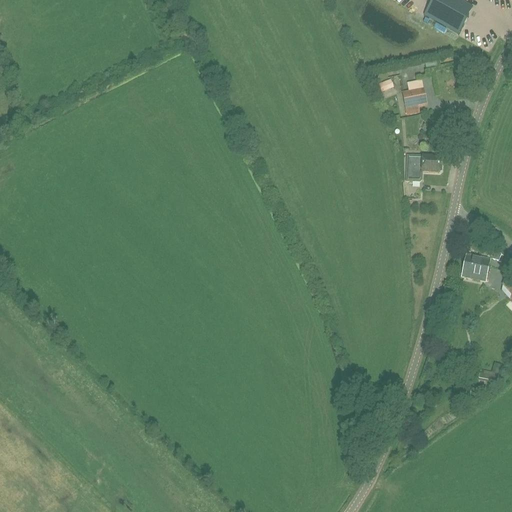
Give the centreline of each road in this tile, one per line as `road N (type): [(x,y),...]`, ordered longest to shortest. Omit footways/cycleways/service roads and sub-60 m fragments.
road 1 (tertiary): [(350,511),(417,359),(452,214)]
road 2 (tertiary): [(452,214),(469,136),(511,42)]
